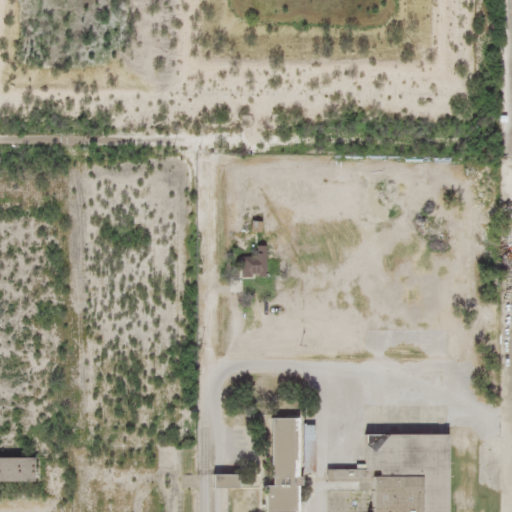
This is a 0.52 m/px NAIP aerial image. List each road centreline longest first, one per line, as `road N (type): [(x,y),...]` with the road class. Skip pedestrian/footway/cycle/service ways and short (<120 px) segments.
road 1 (residential): [(215,511),(214,153)]
road 2 (residential): [(0,141),(214,141),(214,153)]
